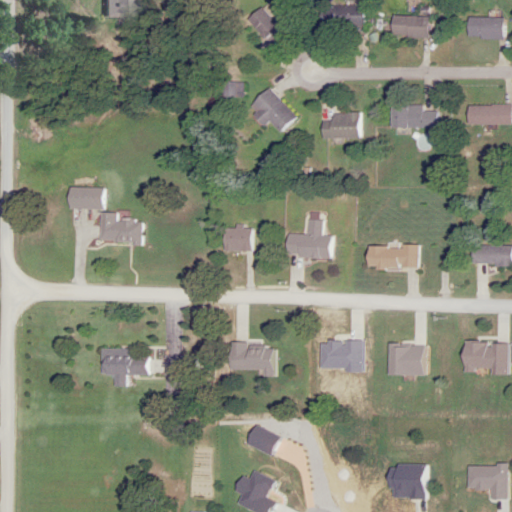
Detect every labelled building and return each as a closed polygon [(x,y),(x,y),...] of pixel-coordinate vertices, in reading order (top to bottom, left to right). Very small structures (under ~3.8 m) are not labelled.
[(132,0),(104,0),(105,18),(143,18),(143,0),(132,0)] [(371,6),(324,6),(324,27),(371,27),(371,6)] [(300,25),(286,11),(276,20),(264,8),(251,20),(276,47),(300,25)] [(436,16),(398,16),(398,36),(436,36),(436,16)] [(511,18),(476,18),(476,39),(511,39),(511,18)] [(273,122),(283,133),(300,118),(272,88),(253,107),(270,126),(273,122)] [(511,124),(511,114),(511,113),(511,105),(472,106),(472,124),(511,124)] [(396,107),(396,127),(440,127),(440,111),(426,111),(426,107),(396,107)] [(364,138),(364,114),(335,114),(335,121),(326,121),(326,138),(364,138)] [(74,209),(110,209),(110,188),(74,188),(74,209)] [(106,242),(148,243),(149,220),(124,219),(124,214),(107,213),(106,242)] [(339,257),(339,237),(327,237),(327,221),(313,220),(313,235),(292,235),(292,257),(339,257)] [(229,252),(260,252),(260,228),(229,228),(229,252)] [(476,265),(511,265),(511,245),(476,245),(476,265)] [(423,246),(374,246),(374,268),(423,268),(423,246)] [(139,349),(106,348),(105,375),(117,375),(117,386),(131,387),(131,375),(157,376),(157,356),(139,356),(139,349)] [(185,375),(205,374),(204,357),(184,358),(185,375)]
